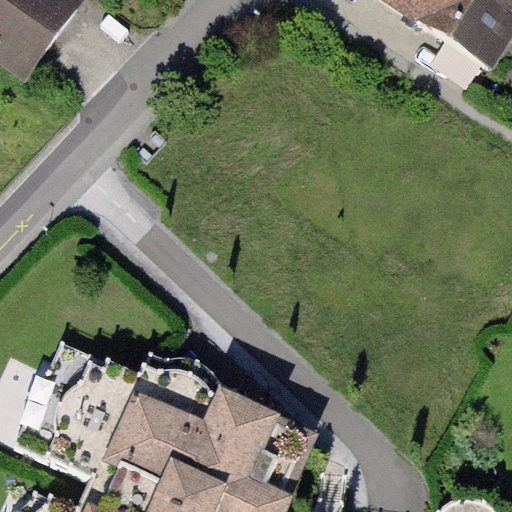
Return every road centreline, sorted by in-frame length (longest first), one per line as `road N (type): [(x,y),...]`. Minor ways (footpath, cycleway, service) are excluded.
road 1 (residential): [(73,167),(385,463),(403,511)]
road 2 (residential): [(232,0),(73,167)]
